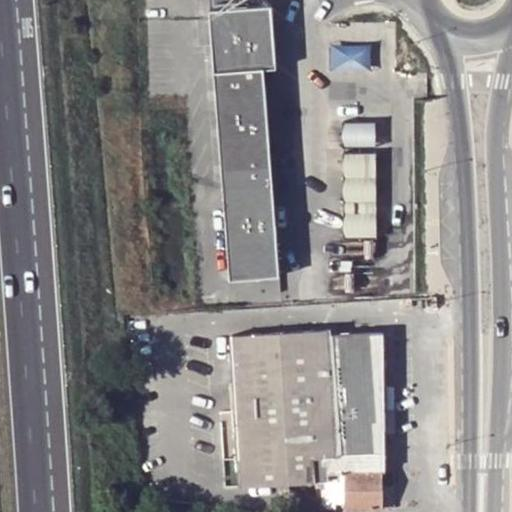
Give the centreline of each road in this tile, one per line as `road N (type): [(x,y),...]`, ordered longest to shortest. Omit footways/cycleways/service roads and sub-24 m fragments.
road 1 (motorway): [(41,511),(6,0)]
road 2 (secondary): [(441,25),(465,142),(471,511)]
road 3 (secondary): [(496,511),(502,347),(495,140),(511,24)]
